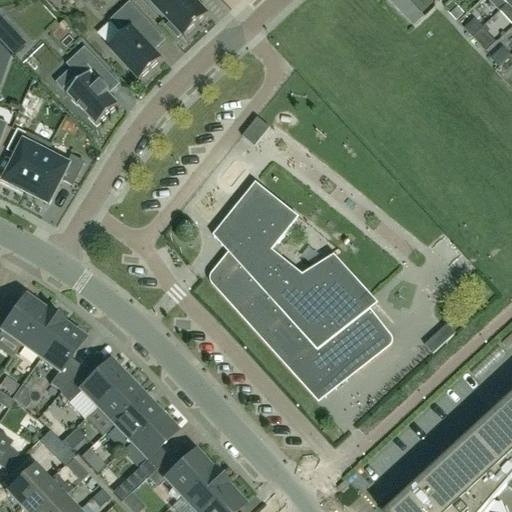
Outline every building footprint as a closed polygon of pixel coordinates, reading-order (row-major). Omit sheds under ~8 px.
[(155,0),(152,3),(171,24),(166,28),(177,39),(182,35),(184,38),(207,17),(190,0),(155,0)] [(511,1),(507,6),(500,13),(511,25),(511,1)] [(452,2),(446,8),(446,9),(449,12),(448,13),(456,22),(464,15),(452,2)] [(161,61),(140,39),(151,28),(129,5),(110,23),(119,32),(120,39),(109,50),(139,82),(161,61)] [(411,8),(402,16),(414,28),(422,20),(411,8)] [(481,30),(482,29),(478,25),(474,21),(469,25),(464,30),(468,34),(472,39),(476,34),(481,30)] [(5,27),(0,31),(0,41),(13,55),(23,46),(5,27)] [(476,34),(472,39),(480,48),(489,39),(481,30),(476,34)] [(82,47),(64,64),(79,80),(64,94),(94,126),(117,104),(98,83),(108,74),(82,47)] [(491,60),(499,68),(507,60),(500,52),(491,60)] [(257,120),(242,138),(254,148),(269,130),(257,120)] [(17,158),(4,183),(25,194),(27,195),(48,153),(49,153),(51,148),(17,131),(7,152),(17,158)] [(48,153),(27,195),(28,195),(49,206),(62,181),(72,187),(84,165),(71,159),(69,163),(49,153),(48,153)] [(212,287),(312,399),(315,396),(340,372),(346,367),(355,377),(390,350),(391,349),(391,348),(392,347),(392,346),(393,345),(393,344),(393,343),(393,342),(393,341),(392,339),(391,338),(364,303),(368,299),(369,300),(371,298),(334,258),(331,259),(332,260),(302,278),(272,253),(297,222),(297,223),(299,220),(255,185),(225,222),(224,225),(223,226),(223,227),(223,229),(223,231),(224,232),(224,233),(225,235),(236,247),(230,253),(211,275),(210,277),(210,279),(209,280),(209,281),(209,282),(210,284),(211,286),(212,287)] [(25,299),(12,316),(0,307),(0,333),(0,334),(19,347),(32,330),(44,313),(25,299)] [(19,347),(39,361),(45,353),(63,327),(44,313),(32,330),(19,347)] [(424,347),(433,356),(455,335),(447,326),(424,347)] [(83,341),(63,327),(45,353),(39,361),(58,375),(50,387),(59,393),(60,394),(70,384),(82,369),(81,368),(69,360),(83,341)] [(509,356),(511,353),(511,335),(500,347),(509,356)] [(70,384),(60,394),(69,403),(79,393),(95,410),(126,381),(109,364),(93,380),(82,369),(70,384)] [(0,385),(0,388),(11,397),(18,388),(5,378),(0,385)] [(95,410),(112,428),(142,399),(126,381),(95,410)] [(0,395),(0,406),(7,411),(12,403),(0,395)] [(112,428),(128,445),(159,416),(142,399),(112,428)] [(511,401),(391,511),(504,511),(502,507),(501,508),(496,507),(495,506),(494,508),(491,505),(506,488),(511,493),(511,401)] [(128,445),(145,463),(139,468),(148,478),(169,458),(160,449),(176,434),(159,416),(128,445)] [(74,427),(61,440),(69,449),(83,436),(74,427)] [(48,432),(40,440),(48,449),(57,440),(48,432)] [(0,468),(5,472),(17,455),(7,449),(9,446),(0,439),(0,468)] [(89,452),(82,459),(96,474),(103,467),(89,452)] [(157,488),(163,483),(180,500),(211,472),(194,454),(178,469),(169,458),(148,478),(157,488)] [(71,474),(79,483),(87,476),(78,467),(71,474)] [(34,468),(5,495),(20,511),(56,477),(55,476),(48,483),(34,468)] [(180,500),(190,511),(202,511),(227,489),(211,472),(180,500)] [(90,494),(97,487),(87,476),(79,483),(90,494)] [(20,511),(21,511),(48,511),(69,492),(56,477),(20,511)] [(124,480),(112,491),(121,501),(134,490),(124,480)] [(343,483),(338,489),(343,494),(349,489),(343,483)] [(238,511),(243,507),(227,489),(202,511),(238,511)] [(109,500),(100,491),(91,500),(99,509),(109,500)] [(48,511),(74,511),(63,499),(70,493),(69,492),(48,511)]
